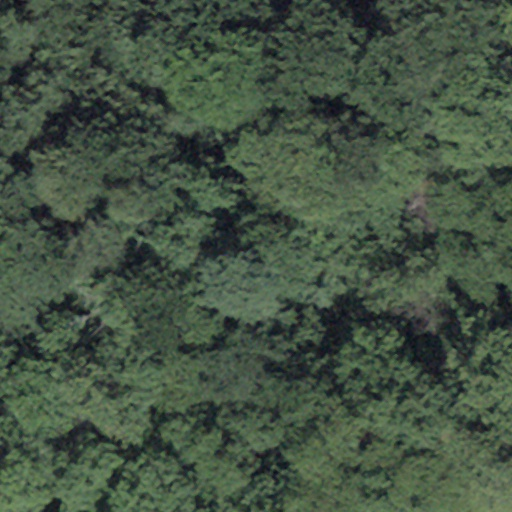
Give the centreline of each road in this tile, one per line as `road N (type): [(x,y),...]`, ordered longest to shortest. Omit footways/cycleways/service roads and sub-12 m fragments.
road 1 (track): [(252,3),(198,56),(180,91),(181,129),(211,154),(445,224),(511,289)]
road 2 (track): [(250,0),(307,23),(395,0)]
